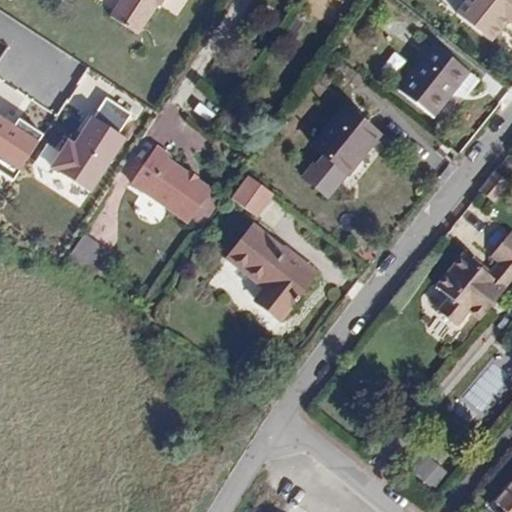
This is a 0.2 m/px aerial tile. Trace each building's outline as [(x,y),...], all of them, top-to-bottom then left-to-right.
[(163,8),(167,0),(123,0),(112,19),(140,37),(159,6),(163,8)] [(511,0),(471,0),(456,18),(490,47),(508,26),(511,29),(511,0)] [(465,97),(477,80),(435,46),(399,91),(433,118),(451,95),(465,97)] [(110,98),(98,118),(121,132),(134,112),(110,98)] [(347,176),(379,137),(347,111),(315,149),(327,159),(317,170),(315,168),(305,180),(328,199),(347,176)] [(121,132),(98,118),(81,144),(72,139),(55,165),(96,191),(130,138),(121,132)] [(210,188),(167,159),(170,154),(156,145),(132,180),(190,218),(193,215),(208,192),(210,188)] [(492,204),(507,186),(494,175),(479,194),(492,204)] [(276,196),(249,177),(232,200),(259,220),(276,196)] [(203,221),(218,199),(208,192),(193,215),(203,221)] [(316,275),(286,250),(283,253),(254,229),(230,257),(269,290),(258,303),(279,321),(316,275)] [(479,322),(511,282),(511,236),(510,235),(492,257),(499,263),(488,276),(479,269),(481,266),(465,254),(436,289),(449,300),(438,313),(456,327),(468,312),(479,322)] [(88,277),(103,252),(82,238),(66,262),(88,277)] [(451,473),(427,457),(416,473),(440,489),(451,473)] [(511,511),(511,485),(499,501),(509,511),(508,511),(511,511)]
